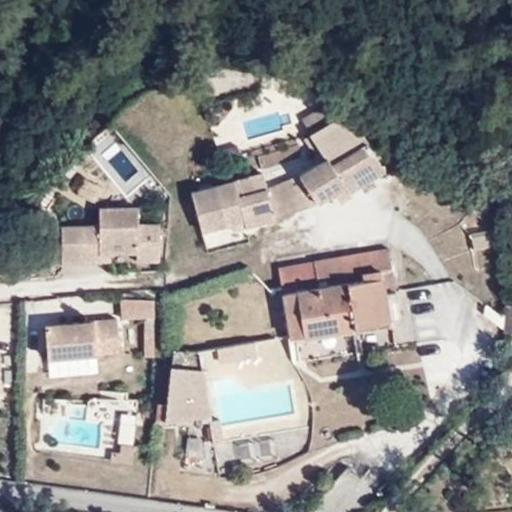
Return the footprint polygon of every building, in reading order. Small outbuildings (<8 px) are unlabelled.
[(323,108),(302,119),(307,130),(328,119),(323,108)] [(314,136),(329,160),(365,138),(339,121),(314,136)] [(329,160),(303,177),(319,204),(339,192),(346,188),(350,195),(386,172),(365,138),(329,160)] [(98,158),(123,186),(141,171),(116,142),(98,158)] [(319,204),(303,177),(271,190),(278,221),(319,204)] [(278,221),(271,190),(241,199),(237,184),(195,194),(204,232),(233,225),(246,222),(249,229),(278,221)] [(346,188),(339,192),(343,199),(350,195),(346,188)] [(140,210),(102,211),(102,227),(64,228),(64,263),(102,262),(102,255),(138,254),(139,262),(163,261),(162,228),(139,228),(140,210)] [(246,222),(233,225),(235,232),(249,229),(246,222)] [(380,280),(383,296),(398,295),(391,253),(316,265),(320,290),(380,280)] [(387,323),(383,296),(380,280),(320,290),(299,293),(306,337),(387,323)] [(291,339),(306,337),(299,293),(284,296),(291,339)] [(143,358),(157,357),(156,299),(120,300),(121,321),(142,321),(143,358)] [(68,331),(68,326),(47,328),(51,360),(122,355),(119,323),(76,326),(76,331),(68,331)] [(345,339),(294,343),(295,361),(318,359),(319,373),(347,370),(345,339)] [(203,373),(167,369),(166,394),(161,406),(157,405),(156,423),(210,419),(203,373)] [(119,420),(119,440),(134,440),(135,420),(119,420)] [(203,454),(204,439),(186,438),(186,453),(203,454)] [(238,449),(241,466),(278,461),(275,443),(238,449)]
